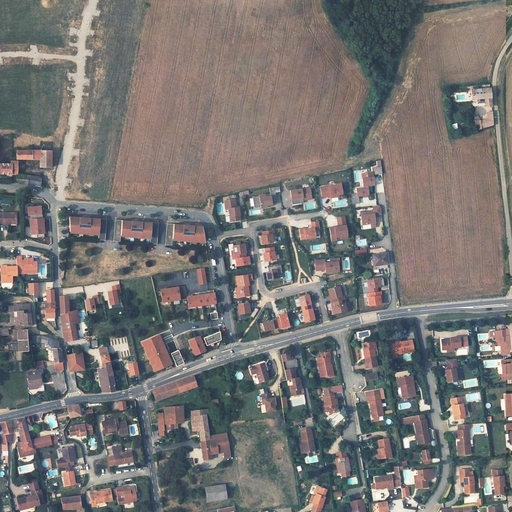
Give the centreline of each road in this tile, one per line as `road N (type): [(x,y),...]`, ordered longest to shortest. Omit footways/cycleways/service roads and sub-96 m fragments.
road 1 (track): [(511,37),(494,82),(511,288)]
road 2 (residential): [(427,511),(445,462),(417,311)]
road 3 (residential): [(54,206),(199,213),(214,236)]
road 4 (residential): [(54,206),(81,53)]
road 5 (residential): [(251,230),(263,289),(317,290),(326,329)]
road 6 (residential): [(55,248),(71,401)]
